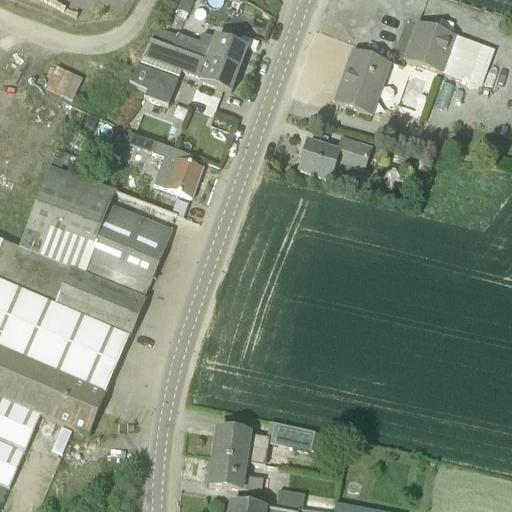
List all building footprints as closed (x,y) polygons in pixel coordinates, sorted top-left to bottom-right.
[(441,77),(454,40),(417,26),(403,64),(441,77)] [(196,45),(151,28),(145,45),(237,74),(245,53),(199,36),(196,45)] [(229,97),(229,96),(237,74),(145,45),(140,60),(198,81),(197,85),(229,97)] [(371,120),(389,67),(352,54),(333,107),(371,120)] [(47,90),(74,101),(84,79),(57,67),(47,90)] [(167,112),(176,88),(136,73),(127,89),(146,98),(142,104),(167,112)] [(363,177),(372,150),(340,140),(336,154),(307,145),(298,174),(330,184),(348,189),(353,174),(363,177)] [(191,203),(202,172),(188,167),(191,159),(154,146),(150,157),(160,161),(150,189),(164,193),(163,194),(191,203)] [(407,169),(411,158),(391,152),(387,163),(407,169)] [(149,290),(172,234),(109,208),(114,195),(49,171),(42,190),(16,251),(69,273),(69,272),(82,278),(87,266),(130,282),(149,290)] [(0,351),(100,395),(122,340),(53,312),(0,289),(0,249),(2,245),(0,243),(0,351)] [(69,273),(16,251),(2,245),(0,249),(0,289),(53,312),(122,340),(128,342),(144,303),(82,278),(69,272),(69,273)] [(104,397),(100,395),(0,351),(0,402),(2,403),(41,420),(86,440),(104,397)] [(41,420),(2,403),(0,407),(0,495),(7,499),(41,420)] [(311,450),(314,437),(288,432),(284,451),(309,456),(311,450)] [(248,453),(265,455),(267,442),(251,439),(217,433),(212,464),(246,469),(248,453)] [(260,497),(262,483),(244,481),(246,469),(212,464),(209,489),(242,494),(260,497)] [(277,495),(274,511),(281,511),(333,511),(334,509),(301,504),(302,498),(277,495)]
